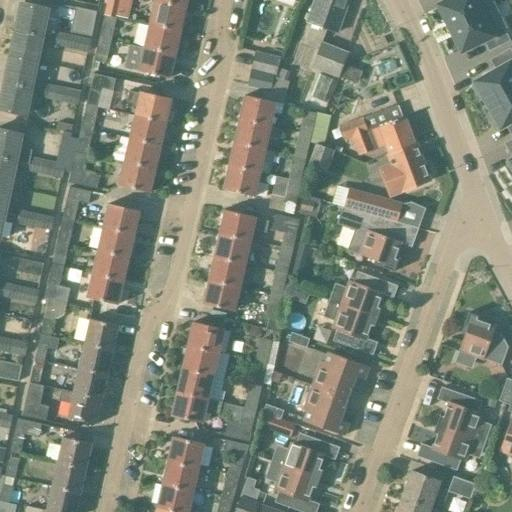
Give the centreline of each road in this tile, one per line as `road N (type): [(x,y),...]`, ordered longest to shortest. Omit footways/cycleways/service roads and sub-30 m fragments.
road 1 (residential): [(222,0),(216,28),(228,51),(172,288),(146,314),(104,511)]
road 2 (residential): [(356,511),(476,195)]
road 3 (residential): [(476,195),(396,0)]
